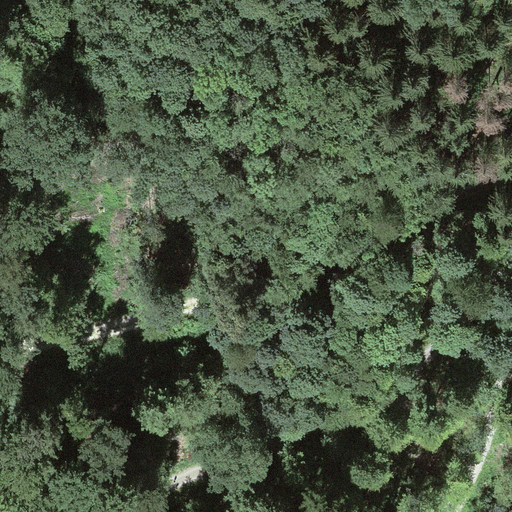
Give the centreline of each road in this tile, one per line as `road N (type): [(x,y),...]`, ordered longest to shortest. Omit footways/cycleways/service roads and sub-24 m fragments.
road 1 (track): [(511,172),(220,302),(0,353)]
road 2 (track): [(116,511),(376,394),(454,328),(511,247)]
road 3 (track): [(511,359),(471,475),(449,511)]
